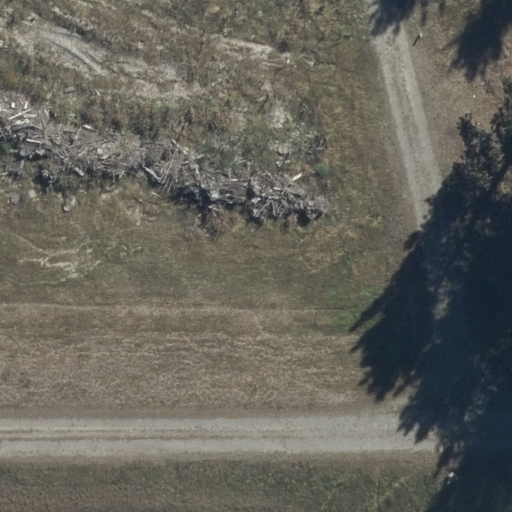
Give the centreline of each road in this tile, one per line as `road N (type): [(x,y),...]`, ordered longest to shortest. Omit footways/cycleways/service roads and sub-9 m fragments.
road 1 (track): [(0,431),(511,432)]
road 2 (unclassified): [(473,432),(371,0)]
